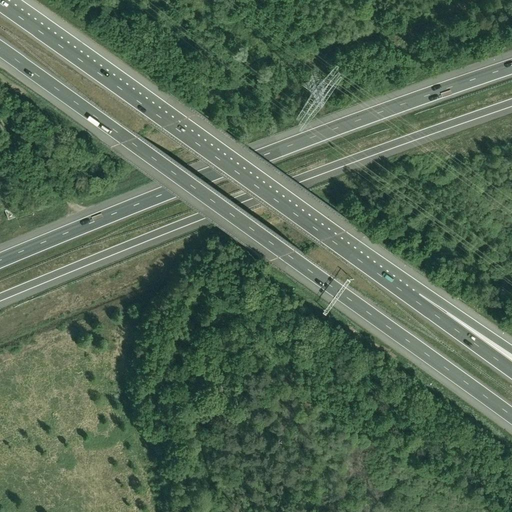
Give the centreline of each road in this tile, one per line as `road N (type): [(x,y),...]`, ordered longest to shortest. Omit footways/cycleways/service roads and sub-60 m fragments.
road 1 (motorway): [(0,49),(511,417)]
road 2 (motorway): [(511,65),(0,260)]
road 3 (motorway): [(0,297),(511,103)]
road 4 (motorway): [(415,299),(0,3)]
road 5 (motorway): [(511,370),(415,299)]
